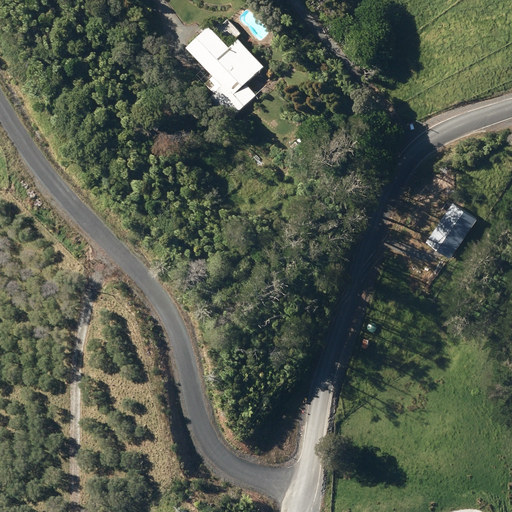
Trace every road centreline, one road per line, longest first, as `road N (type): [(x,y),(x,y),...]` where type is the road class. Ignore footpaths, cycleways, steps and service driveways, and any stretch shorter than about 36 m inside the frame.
road 1 (unclassified): [(0,105),(67,201),(158,296),(208,438),(252,476),(302,491)]
road 2 (unclassified): [(302,491),(323,381),(393,184),(416,152),(450,128),(511,106)]
